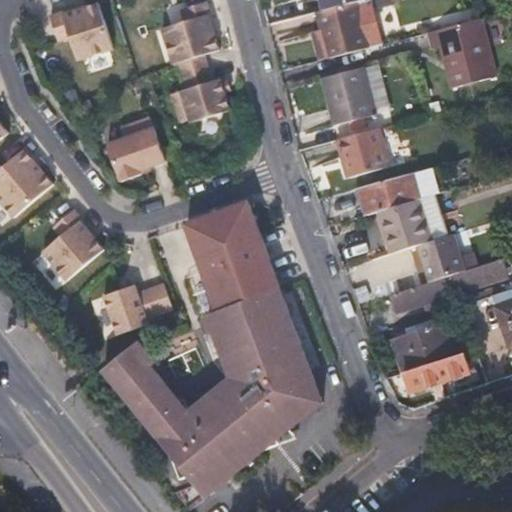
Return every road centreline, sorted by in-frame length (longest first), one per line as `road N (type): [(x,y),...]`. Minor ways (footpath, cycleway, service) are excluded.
road 1 (residential): [(286,176),(151,221),(112,222),(40,136),(8,76),(0,26)]
road 2 (residential): [(382,440),(286,176)]
road 3 (residential): [(286,176),(237,0)]
road 4 (secondary): [(127,511),(40,402),(6,385)]
road 5 (secondary): [(6,385),(19,425),(77,511)]
road 6 (residential): [(511,398),(382,440)]
